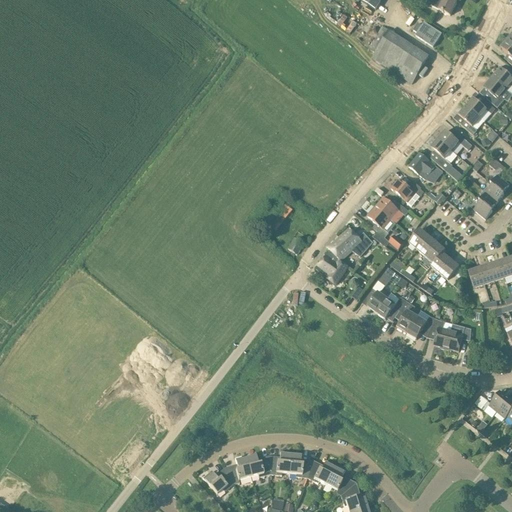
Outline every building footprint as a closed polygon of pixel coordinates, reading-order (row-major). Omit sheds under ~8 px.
[(358,0),(363,3),(370,7),(376,11),(382,0),(358,0)] [(434,0),(432,6),(438,10),(451,16),(457,3),(451,0),(434,0)] [(418,25),(414,32),(418,34),(416,37),(433,48),(442,35),(424,24),(422,27),(418,25)] [(375,54),(372,59),(412,85),(429,58),(388,32),(382,28),(369,50),(375,54)] [(511,43),(508,41),(501,49),(511,58),(508,63),(511,66),(511,43)] [(511,78),(500,68),(492,78),(507,92),(511,85),(511,78)] [(507,92),(492,78),(483,88),(491,95),(486,100),(497,109),(505,101),(502,98),(507,92)] [(479,105),(473,100),(466,108),(480,120),(487,111),(491,115),(495,111),(483,100),(479,105)] [(480,120),(466,108),(459,117),(465,122),(461,126),(473,137),(477,132),(477,131),(484,123),(480,120)] [(486,137),(491,143),(498,137),(493,131),(486,137)] [(446,132),(438,141),(452,152),(457,156),(464,148),(468,152),(472,147),(460,137),(456,141),(446,132)] [(457,156),(452,152),(438,141),(431,149),(442,158),(436,165),(447,174),(453,167),(450,165),(457,157),(457,156)] [(435,185),(443,174),(419,155),(409,168),(425,181),(427,179),(435,185)] [(494,160),(489,166),(496,171),(493,174),(497,177),(498,177),(499,178),(505,170),(494,160)] [(472,168),(478,172),(483,165),(477,161),(472,168)] [(491,185),(492,186),(502,194),(503,194),(509,186),(499,178),(498,177),(497,177),(491,185)] [(399,180),(391,190),(412,208),(424,194),(420,191),(421,190),(412,182),(407,188),(399,180)] [(487,188),(484,192),(497,204),(504,195),(503,194),(502,194),(492,186),(489,190),(487,188)] [(479,202),(480,203),(481,203),(491,212),(491,211),(497,204),(484,192),(481,196),(482,198),(479,202)] [(432,194),(429,198),(434,202),(440,207),(447,199),(441,194),(437,199),(432,194)] [(384,199),(376,208),(391,222),(399,212),(405,217),(409,213),(396,202),(392,206),(384,199)] [(480,203),(474,211),(486,221),(493,212),(491,211),(491,212),(481,203),(480,203)] [(284,205),(268,225),(275,231),(276,232),(292,212),(291,211),(284,205)] [(396,226),(391,222),(376,208),(367,218),(376,225),(383,231),(384,230),(388,234),(396,226)] [(416,218),(411,224),(416,229),(421,223),(416,218)] [(348,231),(327,249),(330,252),(317,271),(336,286),(349,268),(341,263),(352,253),(361,258),(373,244),(364,235),(358,240),(348,231)] [(420,231),(409,244),(417,251),(428,238),(420,231)] [(382,237),(377,234),(373,239),(378,242),(382,237)] [(396,237),(389,244),(390,244),(398,251),(398,252),(404,244),(396,237)] [(428,238),(417,251),(426,258),(437,245),(428,238)] [(287,250),(296,256),(303,245),(295,239),(287,250)] [(395,256),(398,251),(390,244),(386,249),(395,256)] [(426,258),(434,265),(443,255),(445,252),(437,245),(426,258)] [(434,265),(431,268),(440,275),(451,262),(443,255),(434,265)] [(511,265),(510,259),(500,263),(505,279),(511,277),(511,265)] [(451,262),(440,275),(448,282),(455,287),(466,274),(459,269),(451,262)] [(500,263),(489,266),(495,283),(505,279),(500,263)] [(489,266),(479,270),(484,286),(495,283),(489,266)] [(379,282),(379,283),(386,288),(396,275),(388,269),(379,282)] [(468,273),(474,290),(484,286),(479,270),(468,273)] [(368,308),(377,315),(387,300),(378,294),(368,308)] [(391,294),(387,300),(377,315),(386,321),(394,309),(400,313),(406,303),(401,299),(400,301),(391,294)] [(357,304),(360,299),(356,296),(352,300),(357,304)] [(408,300),(406,302),(411,305),(415,300),(410,297),(408,300)] [(406,303),(400,313),(405,316),(397,329),(407,335),(417,318),(411,315),(415,308),(411,306),(406,303)] [(417,318),(407,335),(417,341),(424,328),(431,332),(435,320),(430,318),(426,324),(417,318)] [(435,320),(431,332),(437,333),(434,347),(441,348),(440,350),(446,351),(451,332),(443,330),(445,324),(440,322),(435,320)] [(451,332),(446,351),(451,353),(452,351),(459,353),(462,341),(470,343),(471,331),(465,329),(463,336),(451,332)] [(489,401),(483,409),(486,411),(489,407),(497,414),(508,400),(500,393),(492,404),(489,401)] [(511,403),(508,400),(497,414),(505,420),(507,418),(511,411),(511,403)] [(279,461),(269,461),(270,476),(281,478),(282,475),(289,475),(291,456),(286,456),(287,453),(280,453),(279,461)] [(291,456),(289,475),(296,476),(296,479),(307,480),(312,465),(301,464),(302,455),(295,454),(295,457),(291,456)] [(250,459),(246,460),(251,478),(258,477),(259,479),(270,476),(269,461),(258,463),(256,455),(250,456),(250,459)] [(237,469),(226,472),(234,486),(240,484),(239,482),(251,478),(246,460),(242,461),(241,459),(235,460),(237,469)] [(312,465),(307,480),(318,485),(319,483),(325,486),(334,469),(330,467),(332,465),(326,462),(322,470),(312,465)] [(334,469),(325,486),(332,489),(330,492),(341,497),(354,487),(341,480),(345,472),(339,469),(338,471),(334,469)] [(217,480),(215,477),(213,475),(211,476),(208,475),(203,480),(207,484),(217,496),(223,491),(224,494),(234,486),(226,472),(217,480)] [(354,487),(341,497),(344,509),(347,508),(348,511),(357,511),(367,509),(366,505),(368,504),(367,498),(358,501),(354,487)] [(283,501),(274,500),(273,509),(282,510),(283,501)] [(0,503),(0,511),(10,511),(11,510),(4,505),(0,503)]
